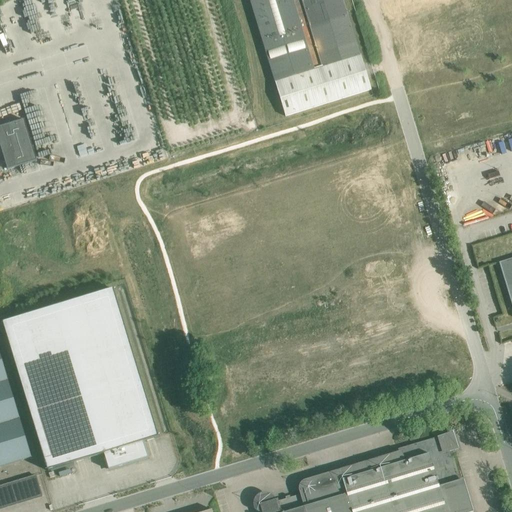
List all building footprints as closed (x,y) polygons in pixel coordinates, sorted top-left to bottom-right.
[(361,55),(344,0),(250,0),(275,81),(286,116),(371,90),(361,55)] [(37,161),(25,120),(0,127),(0,144),(8,170),(37,161)] [(511,258),(499,262),(511,304),(511,258)] [(114,289),(3,323),(48,471),(104,454),(109,471),(149,459),(144,443),(159,438),(114,289)] [(0,508),(43,496),(40,486),(37,476),(0,486),(0,466),(31,457),(0,354),(0,508)] [(458,481),(449,449),(455,447),(450,433),(437,437),(396,449),(400,462),(342,480),(345,488),(312,498),(310,492),(279,501),(278,499),(260,505),(262,511),(471,511),(475,511),(465,479),(460,480),(458,481)]
